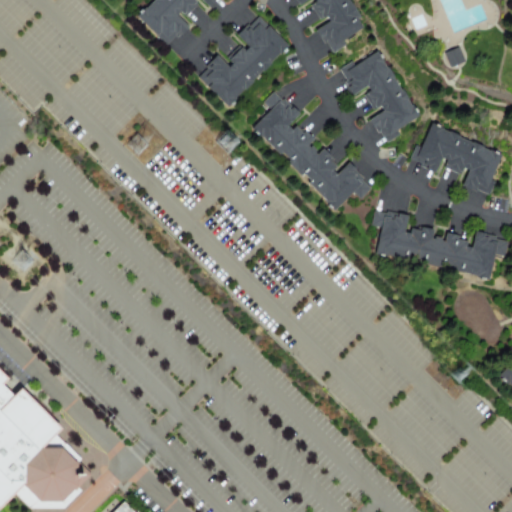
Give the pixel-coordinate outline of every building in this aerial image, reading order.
[(210,0),(207,3),(204,0),(194,0),(198,4),(187,15),(182,10),(177,15),(186,24),(181,29),(182,30),(168,44),(139,16),(146,9),(147,10),(157,0),(210,0)] [(344,0),(350,9),(352,8),(357,17),(354,19),(359,27),(340,40),(343,44),(331,51),(324,40),(322,42),(318,36),(321,34),(318,28),(328,21),(324,15),(319,18),(310,5),(315,1),(314,0),(303,0),(300,2),(299,0),(344,0)] [(247,33),(246,32),(260,18),(289,46),(282,53),(281,52),(235,98),(236,99),(229,106),(201,78),(215,63),(216,64),(221,59),(230,68),(235,63),(230,58),(241,47),(246,52),(251,47),(242,38),(247,33)] [(441,53),(447,68),(461,62),(455,48),(441,53)] [(373,125),(375,123),(372,117),(383,110),(378,104),(372,108),(363,94),(370,90),(365,84),(354,91),(351,85),(348,87),(344,81),(346,80),(339,69),(350,61),(353,66),(375,51),(381,60),(380,61),(409,106),(410,105),(416,114),(394,129),(397,133),(386,140),(378,129),(377,131),(373,125)] [(288,126),(293,131),(298,126),(303,131),(304,130),(309,135),(306,137),(311,142),(308,146),(311,149),(313,147),(317,151),(315,153),(318,156),(322,152),(327,157),(329,155),(334,160),(332,161),(337,166),(333,170),(338,175),(347,166),(352,170),(354,169),(363,178),(362,180),(371,189),(362,198),(354,191),(335,210),(328,202),(329,201),(310,182),(312,180),(304,172),(302,174),(290,162),(292,160),(284,151),(281,154),(263,135),(262,136),(254,129),(273,110),(265,102),(275,93),(284,102),(286,100),(295,110),(293,111),(298,116),(288,126)] [(468,188),(469,185),(463,182),(468,170),(462,167),(458,174),(444,167),(447,161),(440,157),(434,169),(428,166),(427,169),(421,166),(422,164),(410,159),(415,147),(420,149),(431,125),(440,129),(440,130),(489,153),(489,151),(499,156),(488,180),(493,182),(487,194),(475,189),(474,191),(468,188)] [(405,232),(412,234),(414,228),(420,229),(421,228),(427,229),(426,232),(433,234),(432,239),(436,240),(437,238),(442,239),(442,241),(446,242),(448,237),(454,239),(455,236),(462,237),(461,239),(468,240),(466,247),(473,248),(476,235),(483,236),(483,234),(496,237),(496,239),(508,242),(505,255),(495,253),(489,279),(479,276),(479,275),(453,269),(454,266),(443,263),(442,266),(425,262),(426,259),(415,256),(414,260),(388,254),(388,255),(378,253),(384,227),(373,224),(376,211),(389,214),(389,212),(402,215),(402,218),(408,219),(405,232)] [(511,388),(507,383),(506,385),(498,377),(511,363),(511,352),(510,350),(511,348),(511,388)] [(19,388),(58,428),(40,447),(55,442),(84,470),(73,480),(56,496),(35,495),(24,482),(0,506),(0,369),(5,375),(0,379),(0,383),(12,395),(19,388)] [(114,511),(125,501),(136,511),(114,511)]
